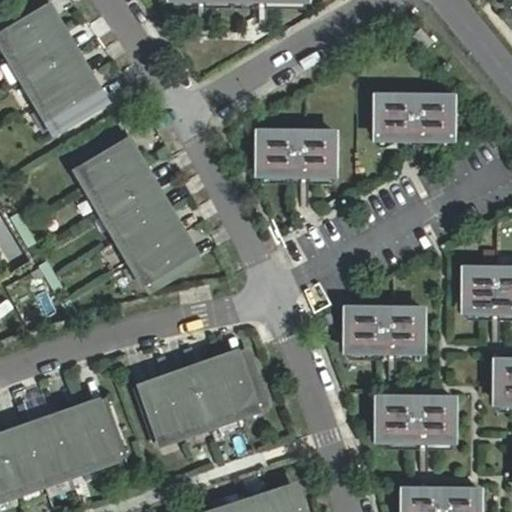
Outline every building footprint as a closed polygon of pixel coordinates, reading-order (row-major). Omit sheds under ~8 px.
[(45,2),(0,28),(0,30),(14,55),(60,28),(45,2)] [(74,52),(60,28),(14,55),(29,79),(74,52)] [(422,29),(413,36),(426,51),(434,43),(422,29)] [(74,52),(29,79),(43,103),(89,76),(74,52)] [(105,103),(89,76),(43,103),(59,130),(105,103)] [(455,138),(455,99),(378,98),(377,138),(455,138)] [(337,174),(337,134),(259,134),(259,174),(337,174)] [(124,135),(78,163),(94,189),(139,162),(124,135)] [(139,162),(94,189),(108,213),(154,186),(139,162)] [(154,186),(108,213),(122,237),(168,210),(154,186)] [(168,210),(122,237),(136,261),(182,234),(168,210)] [(19,213),(12,217),(20,232),(28,228),(19,213)] [(21,232),(29,247),(37,242),(28,228),(21,232)] [(198,261),(182,234),(136,261),(152,288),(198,261)] [(48,261),(40,265),(49,280),(56,275),(48,261)] [(511,310),(511,271),(465,271),(465,310),(511,310)] [(65,291),(57,276),(50,281),(58,295),(65,291)] [(79,314),(71,301),(64,305),(72,318),(79,314)] [(425,351),(425,311),(347,310),(347,350),(425,351)] [(247,354),(218,364),(235,414),(265,404),(247,354)] [(511,402),(511,362),(497,362),(497,402),(511,402)] [(218,364),(191,373),(209,423),(235,414),(218,364)] [(191,373),(165,382),(183,433),(209,423),(191,373)] [(165,382),(136,393),(154,443),(183,433),(165,382)] [(457,440),(457,401),(379,400),(378,439),(457,440)] [(109,402),(80,412),(97,462),(126,453),(109,402)] [(80,412),(53,422),(71,472),(97,462),(80,412)] [(53,422),(27,431),(44,481),(71,472),(53,422)] [(27,431),(0,440),(18,490),(44,481),(27,431)] [(0,440),(0,496),(18,490),(0,440)] [(305,511),(298,487),(270,496),(275,511),(305,511)] [(482,511),(483,492),(404,492),(404,511),(482,511)] [(275,511),(270,496),(244,504),(246,511),(275,511)]
